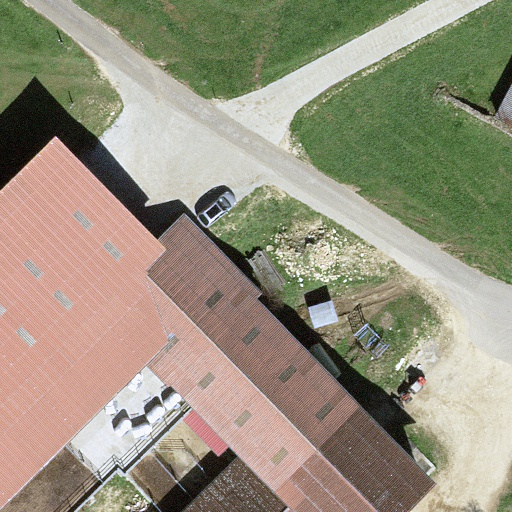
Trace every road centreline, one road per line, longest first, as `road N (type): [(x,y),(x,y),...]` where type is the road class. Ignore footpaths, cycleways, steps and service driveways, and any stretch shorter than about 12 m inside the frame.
road 1 (unclassified): [(511,305),(343,211),(45,0)]
road 2 (track): [(215,125),(451,0)]
